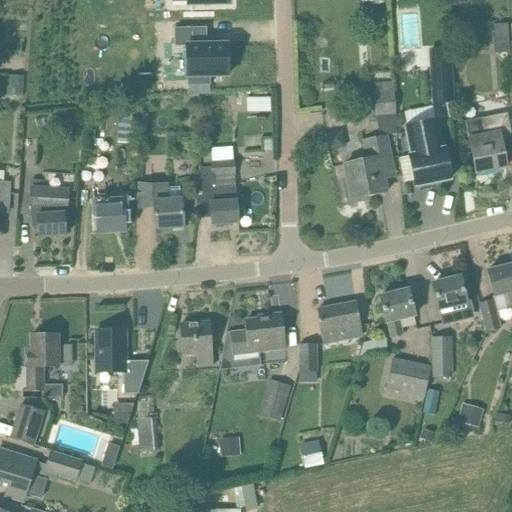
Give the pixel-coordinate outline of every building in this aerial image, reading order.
[(506,52),(509,24),(495,23),(493,51),(506,52)] [(204,85),(222,85),(222,44),(202,44),(202,25),(169,26),(169,45),(182,45),(182,93),(204,93),(204,85)] [(449,50),(429,52),(433,104),(453,102),(449,50)] [(374,93),(376,118),(396,117),(395,91),(394,91),(394,84),(379,86),(380,92),(374,93)] [(246,99),(246,114),(271,114),(271,99),(246,99)] [(511,138),(506,113),(465,123),(476,174),(506,168),(502,148),(501,141),(511,139),(511,138)] [(442,150),(436,121),(406,127),(412,156),(409,157),(415,187),(450,179),(444,149),(442,150)] [(311,155),(313,200),(339,195),(339,196),(350,194),(350,195),(362,192),(363,198),(387,193),(385,181),(397,179),(389,134),(364,138),(367,161),(344,165),(329,168),(325,152),(311,155)] [(201,184),(195,185),(198,219),(211,218),(211,226),(238,224),(236,201),(235,187),(235,176),(234,162),(233,148),(211,149),(212,163),(211,163),(211,168),(203,169),(200,169),(201,184)] [(169,184),(153,184),(155,203),(153,203),(155,230),(183,228),(181,201),(180,201),(179,188),(169,189),(169,184)] [(70,190),(32,187),(31,208),(32,228),(38,228),(39,238),(65,236),(64,216),(68,215),(70,190)] [(123,207),(95,209),(97,234),(125,232),(123,207)] [(511,265),(488,271),(494,296),(504,294),(508,310),(511,308),(511,265)] [(460,278),(432,285),(438,308),(439,308),(443,324),(473,316),(469,301),(466,302),(460,278)] [(408,291),(380,297),(390,339),(403,336),(399,318),(414,314),(408,291)] [(487,334),(501,331),(493,301),(479,304),(487,334)] [(356,303),(317,311),(323,343),(341,340),(339,330),(360,327),(356,303)] [(232,353),(233,357),(285,351),(282,316),(267,317),(267,320),(245,322),(246,332),(230,334),(232,353)] [(212,352),(210,324),(179,326),(181,354),(195,353),(196,369),(213,367),(212,352)] [(125,328),(96,329),(96,371),(126,371),(125,328)] [(57,335),(31,336),(31,351),(26,351),(26,368),(27,368),(27,392),(43,392),(44,367),(58,367),(58,366),(71,367),(72,346),(57,346),(57,335)] [(451,337),(433,337),(434,377),(452,377),(451,337)] [(364,343),(360,359),(388,353),(387,338),(364,343)] [(318,346),(300,346),(299,372),(317,373),(318,346)] [(384,390),(423,398),(429,367),(391,360),(384,390)] [(288,402),(265,396),(257,427),(280,433),(288,402)] [(125,453),(158,452),(157,418),(154,419),(154,417),(157,417),(157,415),(153,415),(152,397),(140,398),(141,418),(138,418),(138,430),(132,431),(133,446),(125,446),(125,453)] [(458,424),(479,429),(484,410),(463,404),(458,424)] [(45,414),(20,406),(10,438),(36,446),(45,414)] [(496,414),(495,423),(510,425),(510,416),(496,414)] [(421,439),(432,443),(435,434),(425,429),(421,439)] [(222,457),(240,456),(239,438),(220,440),(222,457)] [(300,447),(305,470),(323,466),(317,443),(300,447)] [(35,462),(0,451),(0,486),(7,489),(5,496),(23,501),(35,462)] [(84,463),(52,453),(44,472),(77,484),(84,463)] [(114,470),(117,461),(105,457),(102,466),(114,470)] [(263,511),(263,509),(314,499),(309,474),(231,489),(234,507),(242,505),(243,511),(263,511)] [(158,480),(142,483),(144,494),(160,491),(158,480)]
